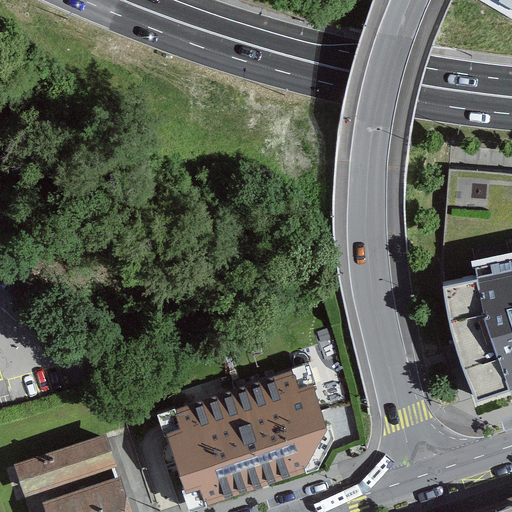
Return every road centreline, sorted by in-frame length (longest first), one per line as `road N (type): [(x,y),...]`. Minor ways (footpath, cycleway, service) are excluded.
road 1 (tertiary): [(417,477),(379,324),(366,202),(373,120),(410,0)]
road 2 (primary): [(117,0),(333,69),(511,99)]
